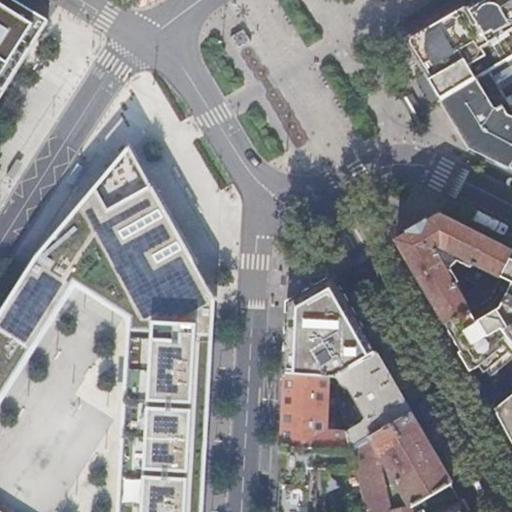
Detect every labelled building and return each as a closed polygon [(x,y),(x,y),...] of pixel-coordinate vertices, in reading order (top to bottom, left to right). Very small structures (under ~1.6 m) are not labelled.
[(0,0),(0,98),(48,22),(11,0),(0,0)] [(511,59),(511,0),(483,0),(470,8),(467,3),(410,36),(407,44),(414,56),(430,83),(441,101),(476,81),(511,59)] [(511,59),(476,81),(441,101),(450,116),(469,148),(490,158),(511,169),(511,59)] [(129,148),(36,257),(0,313),(0,511),(203,511),(212,359),(215,301),(129,148)] [(416,229),(396,242),(421,285),(444,324),(482,302),(477,292),(467,297),(460,284),(467,281),(491,293),(511,253),(438,217),(421,227),(416,229)] [(511,253),(491,293),(489,298),(482,302),(444,324),(471,371),(478,367),(483,373),(486,371),(490,377),(511,359),(511,253)] [(366,339),(363,333),(332,280),(308,294),(289,304),(285,377),(329,379),(332,379),(337,376),(347,371),(375,354),(366,339)] [(346,433),(350,450),(368,440),(370,438),(410,415),(391,382),(375,354),(347,371),(337,376),(342,385),(348,388),(359,406),(354,408),(363,424),(346,433)] [(275,437),(281,438),(281,447),(350,450),(346,433),(328,433),(329,415),(324,415),(325,396),(328,390),(329,379),(285,377),(279,376),(277,410),(275,437)] [(511,396),(494,411),(496,414),(500,424),(506,436),(511,446),(511,396)] [(410,415),(370,438),(411,508),(451,484),(430,448),(410,415)] [(355,472),(364,511),(409,511),(409,508),(390,511),(388,511),(377,463),(373,464),(368,440),(350,450),(355,472)] [(323,511),(325,471),(355,472),(350,450),(281,447),(277,511),(323,511)] [(445,511),(467,511),(462,502),(445,511)]
